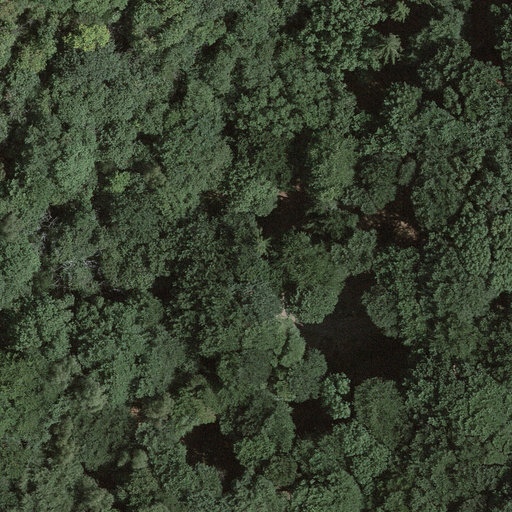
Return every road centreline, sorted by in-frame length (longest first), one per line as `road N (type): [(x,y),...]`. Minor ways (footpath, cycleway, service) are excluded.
road 1 (track): [(511,392),(493,345),(447,320),(407,319),(342,334),(301,325),(253,237),(290,145),(380,0)]
road 2 (track): [(283,511),(331,388),(415,357),(511,400)]
